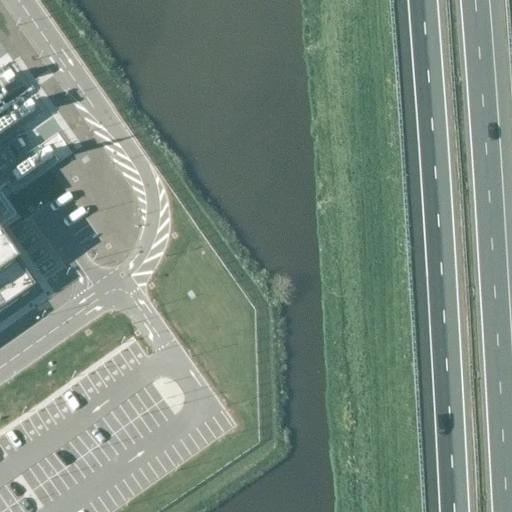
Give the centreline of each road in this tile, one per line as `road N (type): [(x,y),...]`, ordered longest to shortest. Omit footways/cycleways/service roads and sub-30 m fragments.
road 1 (motorway): [(506,511),(473,0)]
road 2 (motorway): [(422,0),(454,511)]
